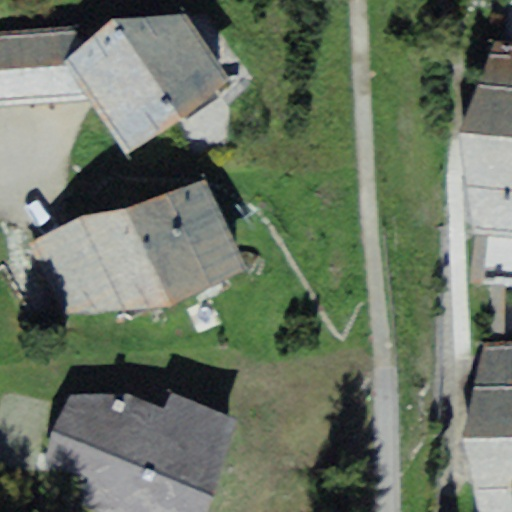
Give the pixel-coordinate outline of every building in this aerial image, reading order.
[(511,0),(509,0),(463,137),(511,140),(511,0)] [(103,30),(64,56),(93,99),(133,159),(186,124),(236,83),(192,17),(118,20),(103,30)] [(103,30),(0,40),(0,104),(0,108),(93,99),(64,56),(103,30)] [(511,140),(463,137),(480,236),(511,240),(511,140)] [(15,229),(40,300),(106,311),(162,291),(169,303),(236,271),(197,179),(91,222),(68,209),(15,229)] [(511,346),(487,346),(468,442),(511,441),(511,346)] [(36,406),(30,464),(86,469),(79,511),(225,511),(229,502),(218,499),(238,411),(172,389),(164,411),(116,400),(36,406)] [(511,511),(511,441),(468,442),(480,511),(511,511)]
